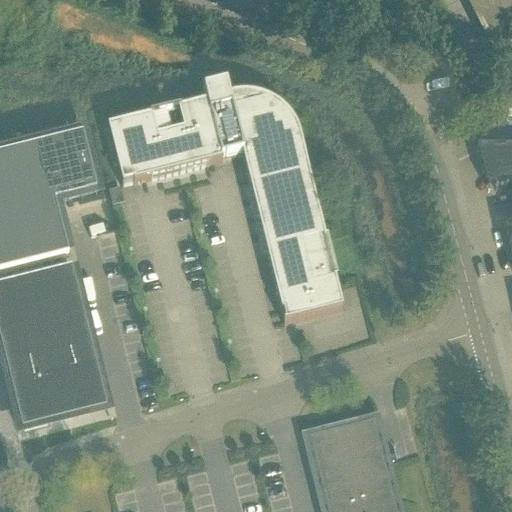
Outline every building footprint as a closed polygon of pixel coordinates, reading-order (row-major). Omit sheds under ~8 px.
[(511,0),(471,0),(486,29),(511,16),(511,0)] [(341,314),(310,185),(299,144),(297,137),(294,130),(290,124),(285,118),(279,113),(273,109),(266,105),(259,103),(251,101),(244,100),(236,101),(228,102),(225,89),(202,95),(206,108),(107,133),(121,191),(123,191),(122,189),(132,187),(133,188),(222,166),(221,164),(241,160),(280,318),(282,317),(284,327),(283,327),(283,329),(341,314)] [(82,139),(0,159),(0,277),(68,261),(55,207),(69,203),(68,201),(93,194),(91,183),(93,182),(82,139)] [(511,152),(476,152),(487,194),(511,188),(511,152)] [(511,229),(503,232),(511,271),(511,229)] [(0,291),(0,352),(21,436),(50,429),(48,421),(60,418),(61,423),(71,420),(70,416),(90,411),(85,391),(99,387),(71,273),(0,291)] [(394,511),(373,424),(307,441),(324,511),(394,511)]
